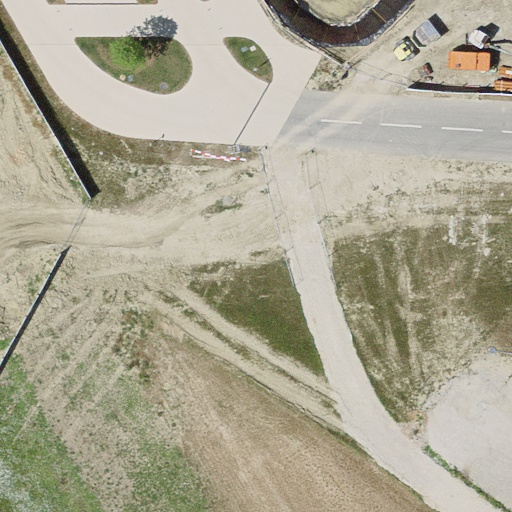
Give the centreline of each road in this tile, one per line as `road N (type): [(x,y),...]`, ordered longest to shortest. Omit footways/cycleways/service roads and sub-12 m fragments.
road 1 (residential): [(22,0),(90,100),(177,118),(240,113)]
road 2 (unclassified): [(511,132),(240,113)]
road 3 (residential): [(240,113),(176,0)]
